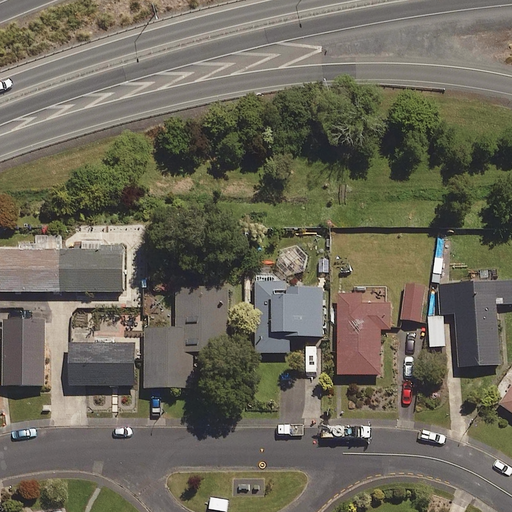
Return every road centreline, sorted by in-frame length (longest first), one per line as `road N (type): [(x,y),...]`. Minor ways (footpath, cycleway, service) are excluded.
road 1 (motorway): [(511,86),(438,73),(276,78),(142,104),(0,147)]
road 2 (motorway): [(481,0),(272,34),(0,115)]
road 3 (motorway): [(0,93),(206,27),(334,0)]
road 4 (residential): [(354,455),(118,453)]
road 5 (residential): [(511,495),(478,472),(422,453),(354,455)]
